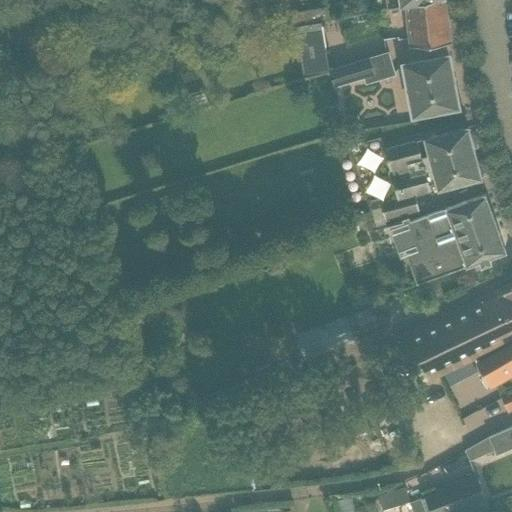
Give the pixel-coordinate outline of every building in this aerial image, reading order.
[(444,0),(428,0),(406,4),(410,48),(432,46),(451,43),(444,0)] [(327,6),(304,11),(307,24),(307,25),(330,20),(327,6)] [(304,11),(296,12),(298,26),(307,24),(304,11)] [(290,27),(298,26),(296,12),(287,14),(290,27)] [(281,29),(290,27),(287,14),(278,16),(280,23),(281,29)] [(273,25),(280,23),(278,16),(264,18),(267,32),(274,30),(273,25)] [(257,33),(267,32),(264,18),(255,20),(257,33)] [(301,57),(304,74),(329,69),(326,53),(321,23),(295,27),(295,29),(279,31),(282,50),(299,47),(301,57)] [(403,65),(413,117),(458,108),(449,56),(403,65)] [(375,75),(370,59),(330,71),(334,87),(375,75)] [(70,75),(57,78),(61,94),(63,94),(74,92),(70,75)] [(64,100),(63,100),(66,113),(67,113),(79,110),(76,97),(64,100)] [(475,157),(467,127),(462,129),(431,137),(412,142),(385,149),(391,169),(388,173),(389,178),(393,179),(398,198),(394,199),(380,202),(381,206),(385,220),(419,211),(415,195),(446,187),(461,183),(481,178),(475,157)] [(451,206),(407,222),(418,251),(407,255),(418,284),(468,266),(479,262),(481,267),(491,263),(489,258),(506,252),(504,247),(504,246),(504,245),(502,246),(503,250),(494,254),(492,249),(491,250),(489,243),(490,242),(488,238),(497,235),(499,239),(501,238),(501,237),(500,236),(498,231),(496,232),(493,225),(496,224),(495,222),(492,223),(490,215),(492,214),(492,213),(489,214),(486,206),(489,205),(488,203),(486,204),(483,196),(485,195),(485,194),(482,195),(466,201),(451,206)] [(379,199),(368,202),(370,209),(381,206),(380,202),(379,199)] [(121,263),(113,265),(118,287),(122,302),(131,300),(127,285),(121,263)] [(475,357),(478,362),(500,350),(511,342),(511,288),(495,297),(479,305),(396,345),(417,387),(475,357)] [(322,352),(355,340),(345,315),(295,334),(304,358),(305,358),(311,372),(327,366),(322,352)] [(145,333),(136,336),(140,348),(152,344),(151,339),(147,340),(145,333)] [(511,374),(511,342),(500,350),(478,362),(492,386),(511,375),(511,374)] [(511,392),(501,397),(501,398),(508,412),(511,410),(511,392)] [(415,441),(458,423),(446,396),(404,414),(415,441)] [(511,426),(488,437),(496,456),(511,448),(511,426)] [(430,511),(465,511),(488,504),(477,475),(457,483),(457,481),(423,494),(430,511)] [(379,496),(382,510),(389,508),(410,502),(406,488),(385,495),(379,496)]
